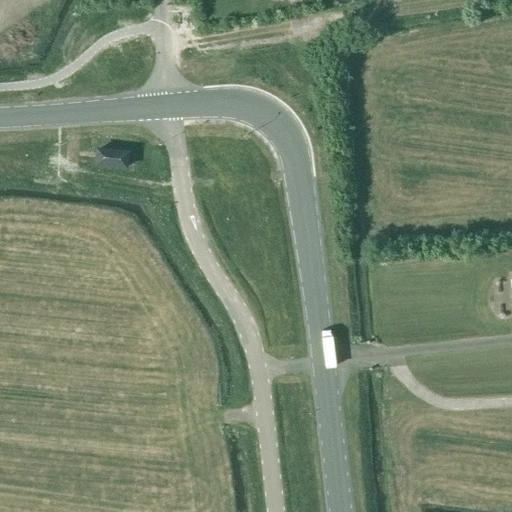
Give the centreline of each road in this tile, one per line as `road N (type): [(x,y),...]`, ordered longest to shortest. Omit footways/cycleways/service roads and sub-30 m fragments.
road 1 (primary): [(321,362),(291,148),(265,114),(215,103)]
road 2 (unclassified): [(257,370),(242,317),(186,218),(167,106)]
road 3 (primary): [(167,106),(0,118)]
road 4 (primary): [(339,511),(321,362)]
road 5 (track): [(511,401),(442,402),(405,379),(391,352)]
road 6 (unclassified): [(274,511),(257,370)]
